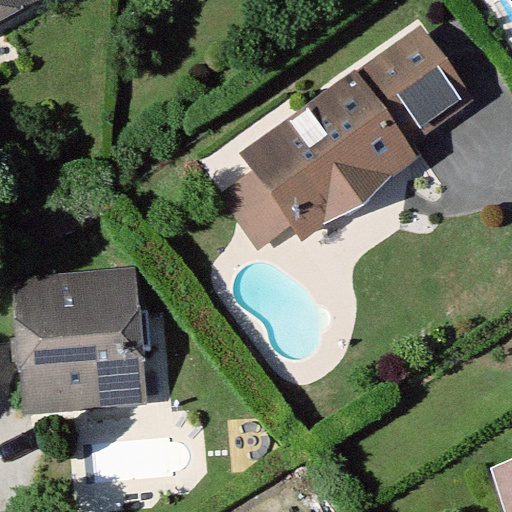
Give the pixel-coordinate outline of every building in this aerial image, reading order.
[(0,0),(0,18),(35,0),(0,0)] [(464,100),(421,39),(248,162),(261,180),(289,218),(302,235),(333,211),(349,214),(370,199),(372,184),(369,178),(402,154),(397,147),(464,100)] [(369,178),(372,184),(406,160),(402,154),(369,178)] [(289,218),(261,180),(234,200),(262,238),(289,218)] [(22,291),(32,410),(125,404),(123,360),(147,358),(146,321),(131,321),(128,282),(22,291)] [(511,473),(501,477),(511,510),(511,473)]
